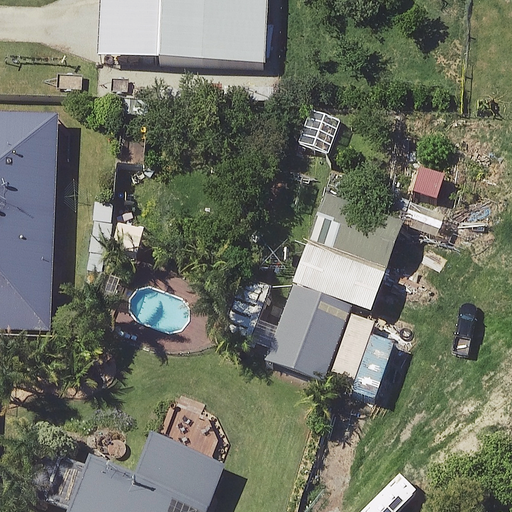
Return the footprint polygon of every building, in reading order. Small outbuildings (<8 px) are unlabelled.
[(107,0),(104,91),(273,98),(276,10),(276,0),(107,0)] [(331,114),(301,111),(297,161),(327,163),(331,114)] [(63,135),(0,131),(0,345),(51,348),(63,135)] [(395,255),(323,229),(315,254),(386,279),(395,255)] [(365,280),(311,260),(271,372),(325,392),(365,280)] [(211,511),(223,478),(159,455),(143,500),(100,485),(90,511),(211,511)]
